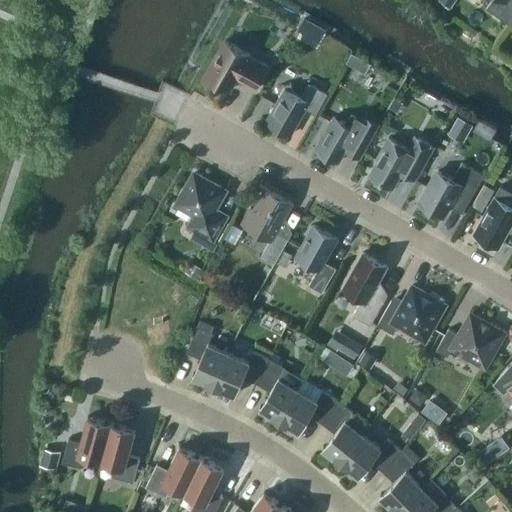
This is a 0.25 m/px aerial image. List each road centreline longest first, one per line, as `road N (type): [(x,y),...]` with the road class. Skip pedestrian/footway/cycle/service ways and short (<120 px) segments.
road 1 (residential): [(511,298),(187,116)]
road 2 (residential): [(348,511),(234,430),(112,380),(115,360)]
